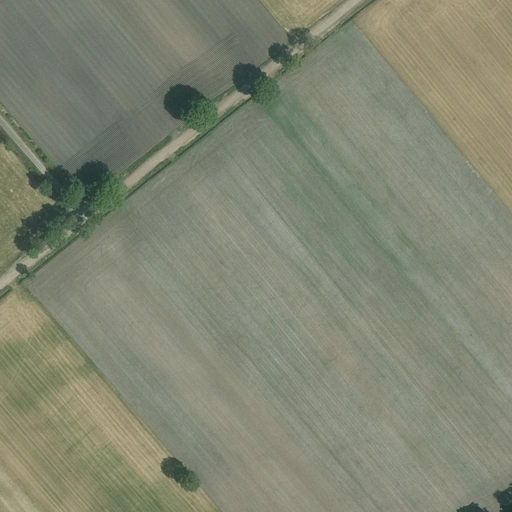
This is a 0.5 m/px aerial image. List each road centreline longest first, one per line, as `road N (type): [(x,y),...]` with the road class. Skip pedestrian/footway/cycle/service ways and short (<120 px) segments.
road 1 (track): [(83,217),(360,0)]
road 2 (unclassified): [(57,240),(83,217),(0,120)]
